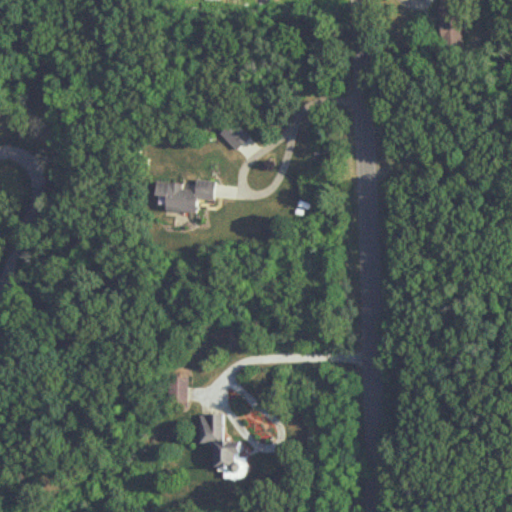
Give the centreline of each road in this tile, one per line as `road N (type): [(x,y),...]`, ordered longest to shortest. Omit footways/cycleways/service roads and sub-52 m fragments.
road 1 (residential): [(370,511),(363,0)]
road 2 (residential): [(368,312),(511,294)]
